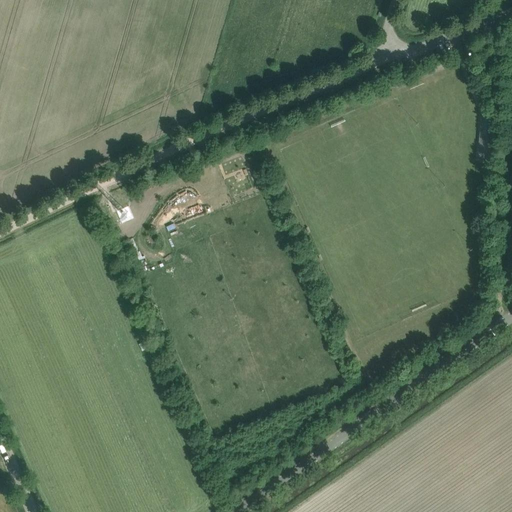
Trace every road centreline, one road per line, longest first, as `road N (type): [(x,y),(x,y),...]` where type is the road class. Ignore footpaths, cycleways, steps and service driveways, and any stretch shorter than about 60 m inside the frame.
road 1 (track): [(391,56),(0,232)]
road 2 (tertiary): [(230,511),(511,315)]
road 3 (residential): [(511,11),(391,56),(386,31),(395,0)]
